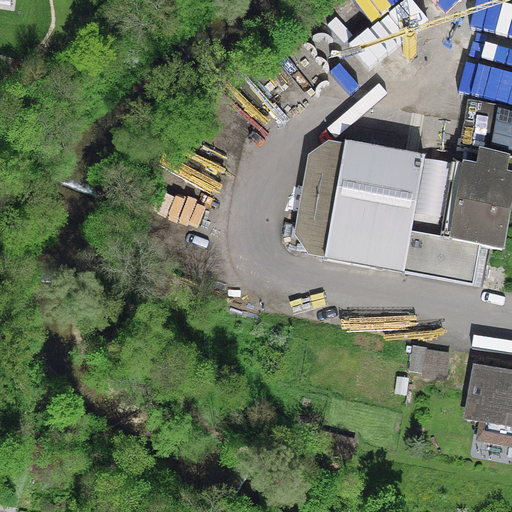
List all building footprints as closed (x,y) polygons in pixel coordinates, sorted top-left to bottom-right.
[(324,262),(470,287),(476,256),(407,245),(420,166),(343,152),(333,210),(314,207),(306,259),(324,262)] [(438,242),(499,253),(511,182),(511,178),(504,177),(507,161),(478,155),(475,172),(451,167),(438,242)] [(420,376),(424,354),(424,351),(411,349),(407,374),(420,376)] [(423,372),(443,376),(446,358),(426,355),(423,372)] [(511,379),(511,380),(511,377),(475,370),(465,422),(511,430),(511,379)] [(394,396),(404,397),(406,382),(396,381),(394,396)] [(334,457),(348,460),(353,443),(319,434),(315,449),(334,454),(334,457)]
